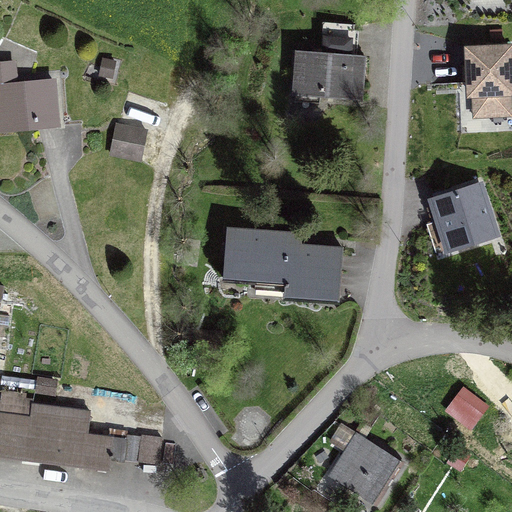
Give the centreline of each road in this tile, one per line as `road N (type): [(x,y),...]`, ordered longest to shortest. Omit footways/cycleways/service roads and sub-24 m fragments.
road 1 (residential): [(0,213),(181,406),(223,475),(225,511)]
road 2 (residential): [(402,0),(381,278),(385,340)]
road 3 (residential): [(385,340),(255,481),(238,511)]
road 4 (unknown): [(181,406),(137,423),(0,406)]
road 5 (residential): [(511,360),(473,347),(385,340)]
